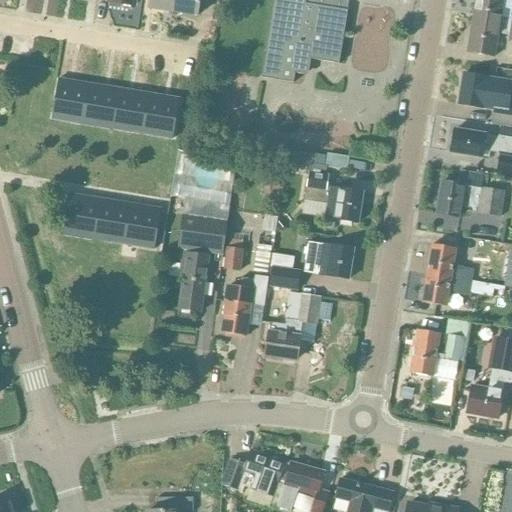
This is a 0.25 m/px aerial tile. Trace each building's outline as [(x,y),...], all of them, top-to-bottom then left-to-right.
[(149,0),(148,9),(173,13),(175,0),(149,0)] [(175,0),(173,13),(198,17),(200,0),(175,0)] [(273,0),(261,79),(294,84),(295,74),(305,75),(308,59),(340,65),(348,11),(349,0),(273,0)] [(476,0),(472,26),(511,32),(511,16),(511,17),(511,20),(501,18),(504,0),(476,0)] [(467,53),(495,57),(498,35),(509,36),(508,42),(511,42),(511,32),(472,26),(467,53)] [(491,126),(511,129),(511,108),(510,108),(511,92),(511,81),(496,80),(464,74),(459,105),(493,111),(491,126)] [(53,119),(83,124),(90,85),(59,80),(53,119)] [(83,124),(113,129),(119,90),(90,85),(83,124)] [(113,129),(142,134),(149,95),(119,90),(113,129)] [(179,100),(149,95),(142,134),(172,139),(179,100)] [(451,153),(482,158),(483,151),(498,154),(499,152),(511,155),(511,150),(511,138),(499,136),(498,138),(455,131),(451,153)] [(350,158),(344,157),(328,155),(326,169),(348,172),(350,158)] [(511,158),(500,156),(497,173),(511,175),(511,158)] [(442,183),(437,215),(458,219),(460,207),(471,209),(473,213),(501,217),(504,198),(505,193),(490,190),(482,189),(484,175),(460,172),(457,185),(442,183)] [(326,219),(358,224),(363,194),(331,188),(330,190),(327,189),(329,176),(309,173),(304,201),(328,206),(326,219)] [(64,235),(94,240),(101,201),(71,196),(64,235)] [(94,240),(124,244),(130,206),(101,201),(94,240)] [(160,211),(130,206),(124,244),(154,249),(160,211)] [(179,311),(201,314),(205,281),(207,281),(210,256),(209,256),(209,254),(224,256),(228,221),(183,215),(178,250),(184,251),(183,253),(182,253),(178,277),(184,278),(179,311)] [(229,240),(225,268),(239,270),(243,242),(229,240)] [(304,273),(349,281),(354,250),(309,243),(304,273)] [(427,275),(472,282),(474,270),(463,268),(462,275),(452,273),(456,249),(432,245),(427,275)] [(272,286),(298,289),(300,272),(274,269),(272,286)] [(422,304),(446,308),(449,292),(470,296),(470,294),(493,298),(494,290),(504,292),(505,288),(482,283),(482,284),(472,282),(427,275),(422,304)] [(221,333),(246,337),(251,306),(264,308),(269,278),(255,276),(253,290),(228,286),(221,333)] [(266,356),(297,360),(300,338),(302,324),(317,326),(321,298),(289,293),(284,325),(270,323),(266,356)] [(410,375),(433,378),(437,353),(445,355),(444,360),(463,363),(470,323),(448,319),(445,336),(440,335),(441,335),(418,331),(410,375)] [(468,414),(498,420),(503,392),(502,392),(504,383),(511,384),(511,381),(511,341),(497,339),(488,390),(472,387),(468,414)] [(278,487),(286,463),(251,451),(246,465),(230,459),(220,485),(238,492),(243,480),(245,480),(246,476),(255,478),(251,489),(274,498),(278,487)] [(310,511),(323,511),(329,493),(319,490),(324,474),(291,464),(278,507),(291,511),(296,494),(314,500),(310,511)] [(349,511),(370,511),(372,508),(388,511),(394,494),(340,480),(336,498),(352,502),(349,511)] [(0,502),(0,511),(15,511),(11,499),(0,502)] [(180,511),(193,511),(193,499),(156,499),(156,511),(147,511),(180,511)]
